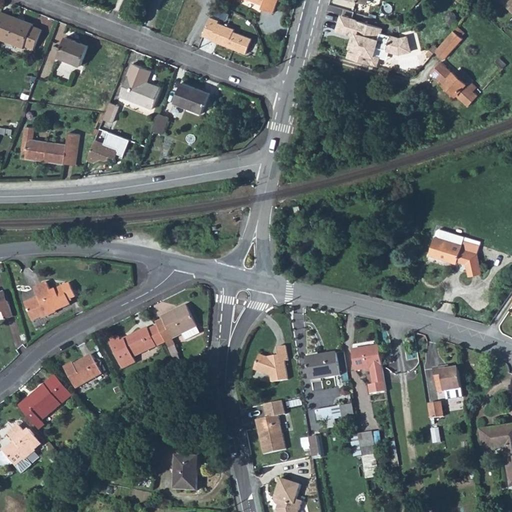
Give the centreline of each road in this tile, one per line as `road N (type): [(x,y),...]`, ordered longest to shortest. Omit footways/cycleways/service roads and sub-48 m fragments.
road 1 (unclassified): [(0,196),(270,166)]
road 2 (residential): [(37,0),(286,96)]
road 3 (tertiary): [(511,352),(446,327),(264,283)]
road 4 (track): [(224,361),(141,393),(113,416),(49,511)]
road 5 (residential): [(0,385),(49,343),(162,282),(176,260)]
road 6 (tertiary): [(176,260),(72,245),(0,251)]
road 7 (residential): [(224,361),(250,511)]
